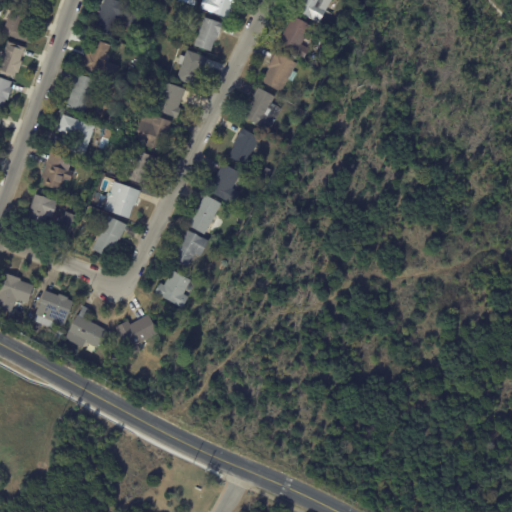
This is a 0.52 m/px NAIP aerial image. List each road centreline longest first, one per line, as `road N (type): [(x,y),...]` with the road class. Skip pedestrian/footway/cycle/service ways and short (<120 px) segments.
road 1 (residential): [(258,0),(126,272),(111,282),(0,241)]
road 2 (tertiary): [(0,345),(320,511)]
road 3 (tertiary): [(72,0),(0,209)]
